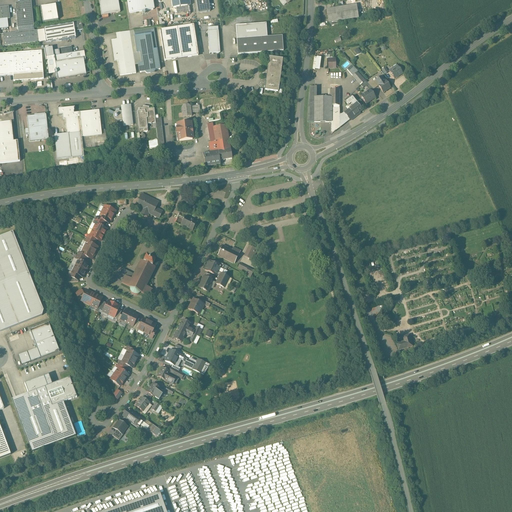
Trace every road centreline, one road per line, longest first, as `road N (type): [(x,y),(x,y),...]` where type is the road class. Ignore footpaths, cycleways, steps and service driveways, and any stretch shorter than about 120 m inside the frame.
road 1 (trunk): [(511,338),(397,382),(0,505)]
road 2 (unclassified): [(410,511),(303,170)]
road 3 (tertiary): [(511,18),(368,124),(312,154)]
road 4 (tertiary): [(234,173),(0,204)]
road 5 (residential): [(168,324),(235,188),(234,173)]
road 6 (residential): [(168,324),(91,284),(127,215)]
road 7 (unclassified): [(299,146),(310,0)]
